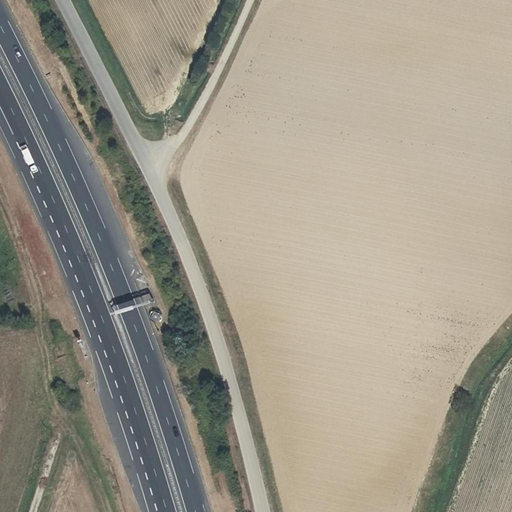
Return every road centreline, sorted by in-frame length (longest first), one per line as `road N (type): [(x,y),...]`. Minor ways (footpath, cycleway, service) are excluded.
road 1 (residential): [(65,0),(153,172),(234,401),(260,511)]
road 2 (motorway): [(195,511),(102,246),(0,24)]
road 3 (motorway): [(21,132),(107,330),(166,511)]
road 4 (track): [(251,0),(191,122),(153,172)]
